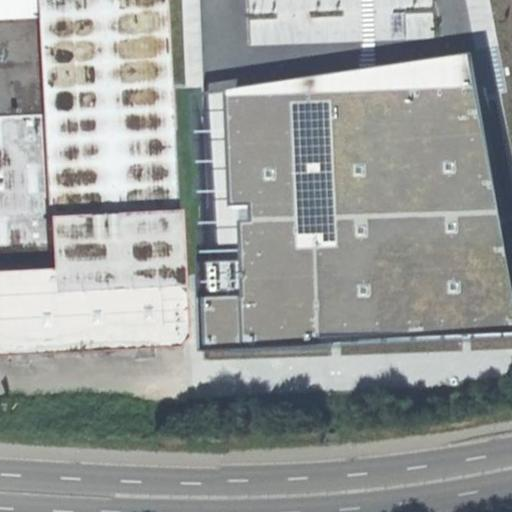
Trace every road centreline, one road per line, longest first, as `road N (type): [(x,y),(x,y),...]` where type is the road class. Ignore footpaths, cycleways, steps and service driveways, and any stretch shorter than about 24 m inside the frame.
road 1 (trunk): [(511,453),(318,481),(0,469)]
road 2 (trunk): [(370,511),(511,489)]
